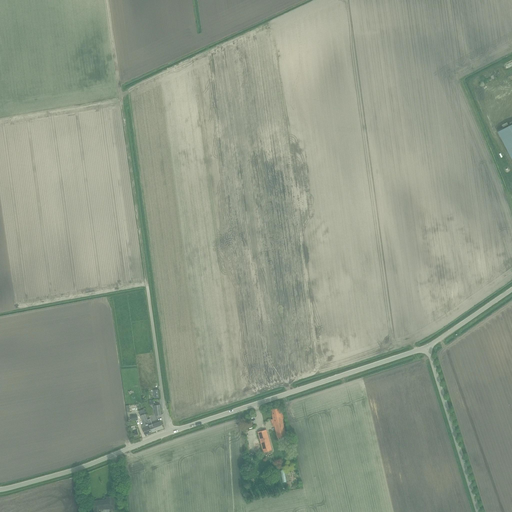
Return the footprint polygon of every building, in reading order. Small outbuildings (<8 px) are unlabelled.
[(511,124),(498,131),(511,159),(511,124)] [(271,410),(278,438),(286,436),(282,419),(284,418),(282,411),(280,412),(279,408),(271,410)] [(144,411),(139,413),(144,425),(141,425),(145,435),(152,432),(150,425),(148,421),(146,417),(144,411)] [(151,420),(148,421),(150,425),(152,432),(163,428),(160,421),(152,424),(151,420)] [(272,450),(266,430),(258,432),(264,452),(272,450)] [(100,511),(100,509),(102,509),(114,508),(113,497),(107,497),(107,500),(93,502),(94,511),(100,511)]
